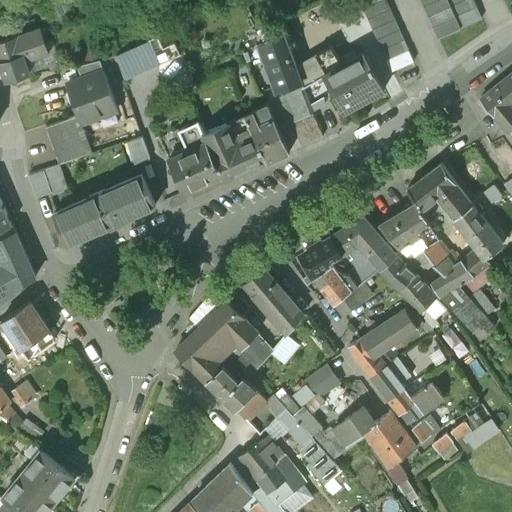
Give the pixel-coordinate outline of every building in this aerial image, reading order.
[(66,0),(52,0),(39,5),(46,26),(72,18),(66,0)] [(408,52),(384,0),(358,0),(386,62),(408,52)] [(421,0),(437,37),(482,19),(474,0),(421,0)] [(41,27),(0,41),(0,61),(6,81),(29,73),(25,61),(49,53),(41,27)] [(149,40),(116,55),(124,80),(160,64),(149,40)] [(364,53),(341,66),(331,48),(296,67),(301,83),(303,88),(324,77),(343,112),(384,90),(364,53)] [(408,52),(386,62),(391,72),(413,62),(408,52)] [(100,59),(77,66),(82,79),(104,71),(100,59)] [(104,71),(82,79),(67,85),(78,114),(81,122),(118,108),(104,71)] [(511,73),(480,99),(507,132),(511,128),(511,73)] [(301,83),(278,92),(289,123),(290,122),(301,145),(323,135),(312,113),(303,88),(301,83)] [(268,104),(203,133),(222,175),(224,180),(289,151),(268,104)] [(78,114),(45,126),(59,163),(92,152),(81,122),(78,114)] [(197,122),(159,139),(184,192),(222,175),(203,133),(197,122)] [(142,135),(126,141),(135,163),(150,158),(142,135)] [(59,163),(44,168),(48,180),(63,175),(59,163)] [(473,203),(442,163),(407,188),(417,202),(422,209),(439,195),(455,216),(473,203)] [(44,168),(29,173),(36,196),(52,191),(48,180),(44,168)] [(142,174),(105,190),(105,189),(90,196),(90,197),(54,213),(68,243),(100,229),(101,229),(123,220),(122,219),(155,204),(142,174)] [(502,193),(495,183),(485,192),(492,201),(502,193)] [(0,197),(0,230),(12,224),(0,197)] [(475,205),(473,203),(455,216),(478,246),(479,245),(487,256),(504,243),(479,211),(484,207),(479,201),(475,205)] [(417,202),(394,215),(410,240),(419,234),(426,245),(418,251),(419,253),(423,250),(438,241),(442,239),(422,209),(417,202)] [(383,237),(362,214),(344,228),(332,236),(343,254),(348,250),(358,242),(366,251),(383,237)] [(394,215),(379,224),(399,246),(408,239),(409,241),(410,240),(394,215)] [(0,230),(0,265),(4,263),(0,254),(0,239),(16,231),(13,223),(12,224),(0,230)] [(0,254),(4,263),(0,265),(0,298),(36,275),(16,231),(0,239),(0,254)] [(322,239),(309,246),(310,248),(300,254),(311,273),(303,278),(307,284),(315,278),(315,277),(332,264),(330,261),(343,254),(332,236),(323,241),(322,239)] [(405,262),(383,237),(366,251),(369,254),(378,265),(387,275),(405,262)] [(438,241),(423,250),(433,263),(434,264),(449,257),(438,241)] [(366,251),(358,242),(348,250),(358,263),(369,254),(366,251)] [(478,246),(463,259),(474,273),(491,260),(487,256),(479,245),(478,246)] [(419,253),(410,259),(422,271),(427,267),(430,269),(435,265),(434,264),(433,263),(423,250),(419,253)] [(463,259),(458,252),(450,258),(449,257),(434,264),(435,265),(444,273),(446,272),(457,287),(461,284),(474,273),(463,259)] [(358,263),(347,272),(359,283),(365,278),(378,265),(369,254),(358,263)] [(405,262),(387,275),(396,285),(416,272),(406,262),(405,262)] [(332,264),(315,277),(315,278),(335,303),(357,285),(359,283),(347,272),(343,276),(332,264)] [(293,302),(263,267),(245,281),(276,317),(293,302)] [(426,284),(416,272),(396,285),(420,310),(423,307),(422,306),(425,304),(436,295),(426,284)] [(457,287),(446,272),(444,273),(431,283),(441,294),(458,311),(462,307),(474,321),(478,318),(487,311),(474,296),(471,298),(461,284),(457,287)] [(357,285),(335,303),(343,313),(366,296),(357,285)] [(480,287),(473,292),(474,296),(487,311),(488,311),(494,307),(480,287)] [(248,309),(234,293),(227,300),(242,316),(248,309)] [(30,300),(1,320),(5,326),(19,345),(21,348),(22,348),(49,329),(30,300)] [(227,300),(175,349),(206,380),(222,366),(214,359),(235,340),(242,348),(258,332),(242,316),(227,300)] [(293,302),(276,317),(289,332),(303,314),(293,302)] [(433,313),(425,304),(422,306),(423,307),(420,310),(427,319),(429,317),(432,322),(435,319),(432,314),(433,313)] [(406,306),(361,337),(378,352),(382,349),(416,326),(407,309),(406,306)] [(421,323),(412,306),(407,309),(416,326),(421,323)] [(487,311),(478,318),(486,330),(497,323),(488,311),(487,311)] [(242,348),(240,350),(242,354),(250,363),(256,370),(272,354),(269,350),(271,348),(258,332),(242,348)] [(378,352),(361,337),(349,344),(371,375),(386,363),(391,360),(382,349),(378,352)] [(19,345),(10,352),(17,362),(27,355),(22,348),(21,348),(19,345)] [(242,354),(232,364),(240,373),(250,363),(242,354)] [(397,357),(391,361),(391,360),(386,363),(400,381),(410,373),(397,357)] [(331,363),(292,387),(303,403),(342,379),(331,363)] [(386,363),(371,375),(379,386),(389,399),(404,386),(400,381),(386,363)] [(238,381),(222,366),(206,380),(234,409),(242,403),(256,391),(243,377),(238,381)] [(433,380),(412,395),(415,400),(423,410),(444,395),(433,380)] [(0,408),(6,404),(10,401),(0,385),(0,408)] [(20,385),(11,391),(22,406),(30,400),(26,393),(30,391),(27,386),(23,389),(20,385)] [(404,386),(389,399),(400,412),(401,412),(415,400),(412,395),(404,386)] [(256,391),(242,403),(245,406),(238,413),(250,425),(257,418),(250,411),(263,398),(256,391)] [(415,400),(401,412),(408,421),(423,410),(415,400)] [(6,404),(0,408),(0,414),(8,421),(12,418),(15,421),(20,416),(6,404)] [(363,407),(335,427),(346,442),(358,433),(360,433),(364,430),(375,422),(363,407)] [(391,409),(375,422),(364,430),(366,433),(372,441),(398,420),(391,409)] [(466,419),(452,428),(458,437),(472,427),(466,419)] [(398,420),(372,441),(389,465),(416,445),(398,420)] [(420,421),(412,427),(417,433),(425,427),(420,421)] [(312,435),(300,422),(290,431),(303,445),(299,448),(312,463),(325,451),(312,435)] [(328,433),(321,426),(312,435),(325,451),(330,455),(339,448),(327,433),(328,433)] [(346,442),(335,427),(328,433),(327,433),(339,448),(342,452),(366,433),(364,430),(360,433),(358,433),(346,442)] [(425,427),(417,433),(422,440),(430,434),(425,427)] [(447,432),(433,441),(439,450),(453,440),(447,432)] [(471,433),(460,440),(463,445),(474,438),(471,433)] [(268,435),(256,441),(250,434),(239,442),(246,451),(241,455),(258,477),(262,483),(268,491),(269,490),(284,477),(294,488),(303,481),(268,435)] [(455,444),(446,450),(449,455),(459,448),(455,444)] [(74,474),(43,449),(3,497),(9,501),(21,511),(44,511),(48,507),(74,474)] [(230,463),(193,499),(204,511),(233,511),(253,492),(252,491),(230,463)] [(399,465),(391,470),(397,478),(400,476),(402,480),(407,477),(399,465)] [(286,511),(269,490),(268,491),(262,483),(252,491),(253,492),(259,500),(268,511),(286,511)] [(268,511),(259,500),(250,510),(252,511),(268,511)] [(21,511),(9,501),(0,511),(21,511)] [(195,511),(188,503),(179,511),(195,511)]
